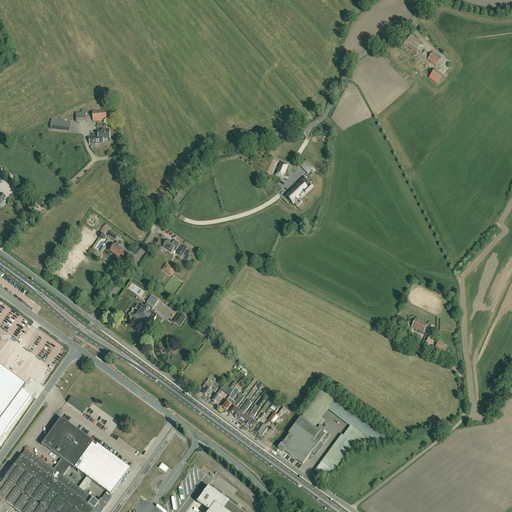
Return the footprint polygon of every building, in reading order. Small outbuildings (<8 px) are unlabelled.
[(417,53),(424,44),(411,34),(404,44),(417,53)] [(437,66),(442,58),(434,52),(428,60),(437,66)] [(405,53),(402,56),(410,64),(414,61),(405,53)] [(437,85),(443,77),(435,70),(429,78),(437,85)] [(106,110),(92,111),(93,121),(106,120),(106,110)] [(75,113),(76,122),(86,122),(85,113),(75,113)] [(52,120),(51,129),(70,132),(71,122),(52,120)] [(98,137),(89,138),(90,145),(95,144),(103,143),(103,139),(110,139),(109,130),(98,131),(98,137)] [(276,175),(280,177),(281,174),(283,175),(287,165),(281,163),(276,175)] [(305,186),(309,183),(304,178),(297,185),(298,186),(290,194),(287,197),(294,204),(295,203),(297,206),(301,202),(297,197),(300,195),(301,197),(304,194),(305,194),(305,193),(308,190),(305,186)] [(104,227),(100,233),(103,236),(105,233),(109,235),(108,236),(114,241),(118,235),(111,231),(110,230),(111,228),(106,225),(105,227),(104,227)] [(176,249),(178,246),(180,243),(174,240),(172,243),(167,240),(166,241),(165,241),(163,243),(164,244),(163,246),(169,250),(172,251),(174,248),(176,249)] [(122,256),(124,253),(122,252),(123,251),(117,247),(120,244),(118,242),(115,245),(111,252),(115,255),(115,256),(117,257),(118,257),(120,255),(122,256)] [(181,257),(187,248),(182,245),(176,254),(181,257)] [(148,317),(151,319),(153,321),(157,315),(151,311),(153,309),(152,309),(153,307),(154,307),(159,300),(152,296),(145,307),(142,305),(141,308),(137,305),(135,309),(140,312),(138,316),(146,321),(148,317)] [(186,318),(179,314),(174,322),(180,327),(186,318)] [(412,327),(423,333),(427,325),(416,319),(412,327)] [(426,335),(421,346),(428,350),(433,338),(426,335)] [(445,354),(448,346),(438,342),(434,350),(445,354)] [(0,420),(22,391),(24,387),(0,369),(0,420)] [(209,390),(214,383),(209,380),(203,388),(206,390),(203,394),(205,396),(206,397),(207,397),(209,399),(211,396),(209,395),(212,391),(209,390)] [(229,389),(226,394),(229,396),(238,385),(234,382),(229,389)] [(227,401),(222,408),(228,412),(232,405),(235,402),(233,400),(240,391),(235,388),(230,395),(231,396),(227,401)] [(221,398),(218,396),(222,391),(220,390),(212,401),(214,402),(214,403),(215,404),(216,404),(221,398)] [(244,397),(242,396),(229,413),(234,416),(236,414),(235,413),(237,410),(236,408),(239,404),(244,397)] [(71,397),(67,403),(83,415),(87,409),(71,397)] [(236,414),(234,416),(238,419),(242,413),(250,403),(250,402),(248,400),(240,411),(238,410),(237,410),(235,413),(236,414)] [(238,419),(242,422),(244,419),(243,419),(246,416),(244,414),(247,410),(252,404),(250,403),(242,413),(238,419)] [(256,406),(248,417),(246,416),(243,419),(244,419),(242,422),(246,425),(250,419),(259,408),(258,408),(256,406)] [(276,416),(278,417),(280,415),(285,409),(283,407),(276,416)] [(259,408),(250,419),(246,425),(249,427),(251,425),(252,425),(254,422),(253,421),(255,418),(254,417),(260,409),(259,408)] [(301,418),(299,419),(298,421),(297,423),(289,434),(278,449),(283,453),(284,451),(303,465),(311,453),(315,456),(320,450),(317,448),(319,444),(323,446),(331,435),(320,427),(324,421),(322,419),(315,428),(301,418)] [(251,425),(249,427),(254,431),(261,420),(259,419),(256,423),(254,422),(252,425),(251,425)] [(75,469),(93,445),(60,421),(42,446),(61,460),(57,466),(66,473),(69,470),(68,470),(71,466),(75,469)] [(255,432),(259,434),(264,427),(260,424),(255,432)] [(264,427),(259,434),(262,437),(268,430),(264,427)] [(78,489),(83,492),(91,481),(107,493),(106,494),(109,497),(110,496),(111,496),(129,472),(96,448),(93,445),(75,469),(86,478),(78,489)] [(102,511),(108,505),(112,499),(109,497),(106,494),(99,504),(87,495),(83,492),(78,489),(75,486),(75,485),(69,480),(68,481),(63,477),(65,474),(66,474),(66,473),(57,466),(53,471),(26,451),(22,457),(21,456),(20,456),(18,459),(19,460),(17,463),(14,467),(3,483),(0,480),(0,511),(6,511),(10,507),(16,511),(102,511)] [(159,468),(165,472),(168,468),(162,464),(159,468)] [(196,466),(189,476),(193,479),(201,469),(196,466)] [(185,489),(193,480),(188,477),(181,486),(183,487),(185,489)] [(177,500),(185,490),(180,487),(173,497),(177,500)] [(241,511),(208,488),(198,503),(197,503),(198,504),(198,503),(210,511),(209,511),(241,511)] [(165,508),(170,511),(177,501),(173,498),(165,508)]
